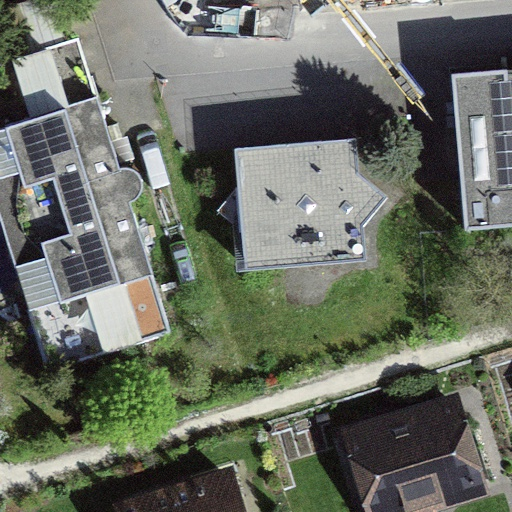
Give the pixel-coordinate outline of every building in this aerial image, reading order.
[(0,221),(48,374),(170,336),(131,209),(137,205),(141,199),(143,192),(142,185),(139,178),(134,174),(127,172),(120,172),(77,41),(0,65),(0,221)] [(511,235),(511,76),(452,82),(464,239),(511,235)] [(234,227),(237,278),(367,269),(364,234),(388,206),(359,183),(356,148),(235,157),(236,193),(218,214),(234,227)] [(437,414),(350,441),(371,511),(380,511),(479,481),(457,408),(437,414)] [(275,433),(292,429),(289,418),(272,423),(275,433)] [(294,425),(297,434),(312,428),(308,419),(294,425)] [(121,507),(121,511),(240,511),(230,476),(121,507)]
